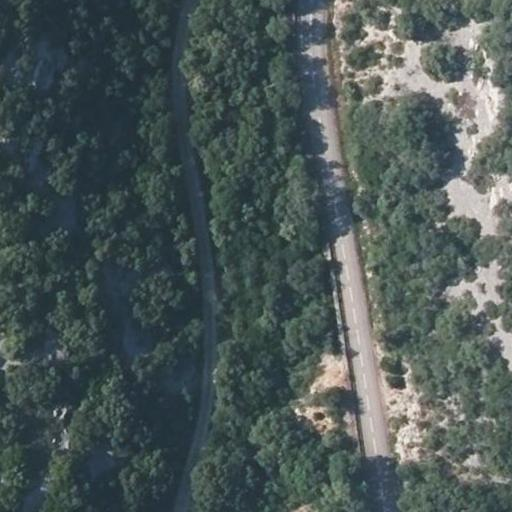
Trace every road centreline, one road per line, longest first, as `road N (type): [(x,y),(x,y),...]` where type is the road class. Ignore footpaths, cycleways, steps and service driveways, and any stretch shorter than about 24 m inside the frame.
road 1 (track): [(195,0),(175,80),(207,258),(206,397),(180,511)]
road 2 (tertiary): [(386,511),(315,77),(312,0)]
